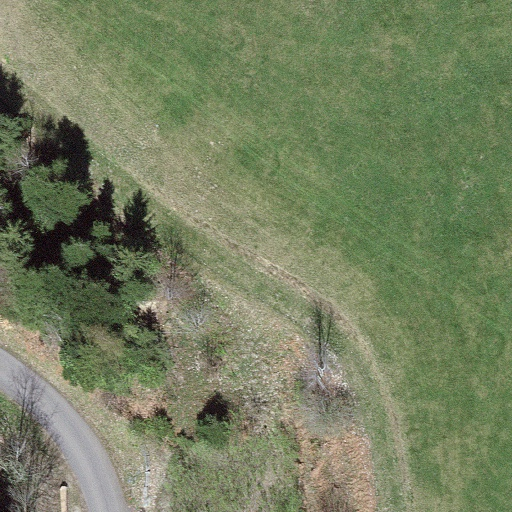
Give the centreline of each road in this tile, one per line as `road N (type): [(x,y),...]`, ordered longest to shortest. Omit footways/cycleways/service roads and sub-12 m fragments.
road 1 (track): [(0,82),(118,189),(342,349),(367,401),(383,511)]
road 2 (track): [(0,363),(59,414),(95,466),(107,511)]
